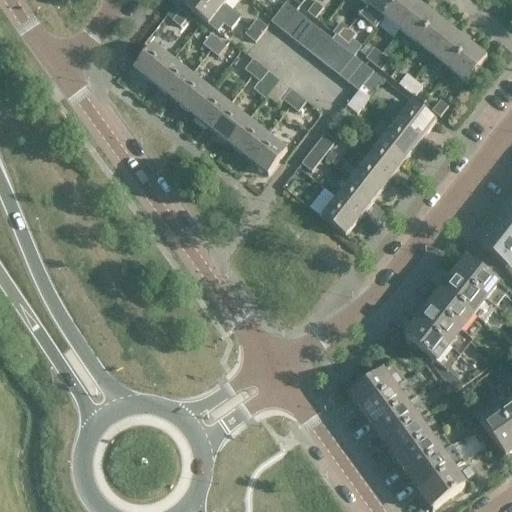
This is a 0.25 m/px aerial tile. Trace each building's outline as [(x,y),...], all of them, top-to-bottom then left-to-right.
[(240,20),(224,7),(214,0),(190,0),(184,8),(218,34),(224,26),(231,32),(240,20)] [(399,0),(372,0),(367,6),(384,19),(399,0)] [(410,0),(399,0),(384,19),(400,32),(420,8),(410,0)] [(281,31),(296,12),(286,4),(271,23),(281,31)] [(307,14),(315,20),(324,10),(316,4),(307,14)] [(420,8),(400,32),(417,45),(436,21),(420,8)] [(188,19),(180,12),(172,23),(180,29),(188,19)] [(291,38),(305,20),(296,12),(281,31),(291,38)] [(300,46),(315,27),(305,20),(291,38),(300,46)] [(436,21),(417,45),(433,58),(452,34),(436,21)] [(251,30),(261,38),(267,30),(257,22),(251,30)] [(341,41),(349,30),(341,24),(333,34),(341,41)] [(310,54),(324,35),(315,27),(300,46),(310,54)] [(255,46),(261,38),(251,30),(245,38),(255,46)] [(349,30),(341,41),(348,47),(357,36),(349,30)] [(452,34),(433,58),(449,71),(469,47),(452,34)] [(319,61),(334,43),(324,35),(310,54),(319,61)] [(210,53),(218,42),(211,36),(202,47),(210,53)] [(218,42),(210,53),(218,59),(226,48),(218,42)] [(329,69),(344,50),(334,43),(319,61),(329,69)] [(153,87),(172,63),(152,47),(133,71),(153,87)] [(486,60),(469,47),(449,71),(466,85),(486,60)] [(338,76),(353,58),(344,50),(329,69),(338,76)] [(373,67),(382,56),(374,50),(366,61),(373,67)] [(241,53),(227,72),(238,80),(245,72),(252,62),(241,53)] [(382,56),(373,67),(381,73),(390,62),(382,56)] [(348,84),(363,65),(353,58),(338,76),(348,84)] [(252,62),(245,72),(252,78),(260,68),(252,62)] [(172,63),(153,87),(172,102),(191,78),(172,63)] [(363,65),(348,84),(358,92),(359,92),(373,74),(363,65)] [(260,68),(252,78),(259,83),(253,92),(265,101),(267,99),(279,83),(260,68)] [(407,93),(415,82),(408,76),(399,87),(407,93)] [(191,78),(172,102),(191,117),(210,93),(191,78)] [(415,82),(407,93),(415,99),(423,88),(415,82)] [(279,83),(267,99),(278,108),(282,102),(290,108),(298,97),(279,83)] [(359,92),(358,92),(346,108),(357,116),(369,100),(359,92)] [(210,93),(191,117),(210,132),(229,108),(210,93)] [(290,108),(298,114),(306,103),(298,97),(290,108)] [(440,120),(448,109),(440,103),(432,113),(440,120)] [(436,124),(412,105),(397,125),(421,144),(436,124)] [(229,108),(210,132),(229,147),(248,123),(229,108)] [(267,138),(248,123),(229,147),(248,162),(267,138)] [(397,125),(382,144),(406,163),(421,144),(397,125)] [(313,150),(324,159),(336,143),(325,135),(313,150)] [(267,138),(248,162),(267,177),(286,153),(267,138)] [(381,145),(372,139),(360,154),(368,161),(367,163),(391,182),(406,163),(382,144),(381,145)] [(312,174),(324,159),(313,150),(301,166),(312,174)] [(367,163),(352,182),(376,201),(391,182),(367,163)] [(376,201),(352,182),(337,201),(361,220),(376,201)] [(354,257),(391,203),(381,196),(344,250),(354,257)] [(337,201),(321,220),(345,239),(361,220),(337,201)] [(511,220),(505,215),(492,231),(511,247),(511,220)] [(511,265),(511,247),(492,231),(479,247),(508,270),(511,265)] [(495,310),(507,293),(467,262),(454,278),(495,310)] [(442,293),(483,325),(485,327),(497,311),(495,310),(454,278),(442,293)] [(471,341),(483,325),(442,294),(430,309),(471,341)] [(473,343),(471,341),(430,309),(418,325),(461,358),(473,343)] [(449,374),(461,358),(418,325),(405,341),(437,365),(449,374)] [(394,366),(383,374),(350,398),(362,415),(406,383),(394,366)] [(373,431),(407,407),(418,399),(406,383),(362,415),(373,431)] [(511,399),(507,393),(491,404),(500,416),(511,433),(511,399)] [(385,447),(418,423),(430,415),(418,399),(407,407),(373,431),(385,447)] [(511,455),(511,433),(500,416),(491,404),(474,416),(482,428),(506,460),(511,455)] [(430,439),(439,433),(441,431),(430,415),(418,423),(385,447),(397,463),(430,439)] [(439,433),(430,439),(397,463),(408,480),(451,449),(439,433)] [(453,472),(457,470),(467,462),(455,446),(451,449),(408,480),(420,496),(453,472)] [(431,511),(433,511),(465,489),(469,486),(457,470),(453,472),(420,496),(431,511)]
